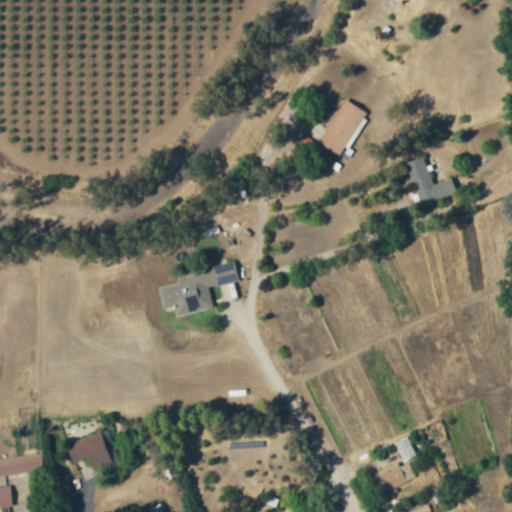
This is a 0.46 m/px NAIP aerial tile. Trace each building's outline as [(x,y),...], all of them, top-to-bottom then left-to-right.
[(368,113),(343,99),(318,144),(343,158),(368,113)] [(451,178),(432,185),(422,157),(406,162),(421,205),(456,193),(451,178)] [(221,228),(247,221),(244,210),(218,217),(221,228)] [(212,308),(208,287),(237,281),(234,264),(175,276),(177,283),(157,287),(162,310),(173,308),(174,316),(212,308)] [(71,464),(87,458),(90,468),(109,461),(100,432),(64,444),(71,464)] [(401,462),(415,457),(408,437),(394,441),(401,462)] [(0,459),(0,476),(43,471),(40,454),(0,459)] [(379,495),(415,478),(408,462),(399,467),(397,463),(370,475),(379,495)] [(0,486),(0,507),(11,507),(10,487),(0,486)]
